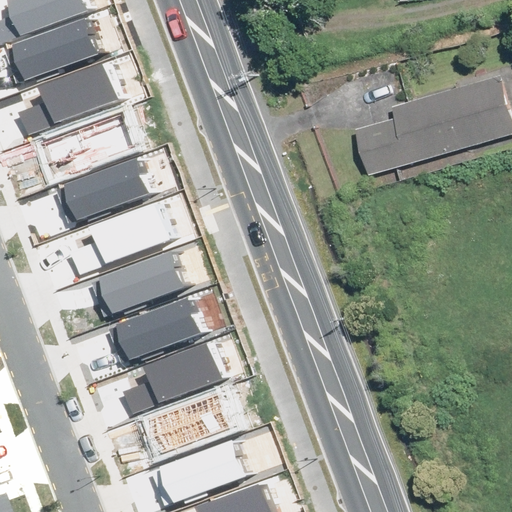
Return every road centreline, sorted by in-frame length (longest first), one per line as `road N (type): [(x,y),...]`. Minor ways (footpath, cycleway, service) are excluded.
road 1 (secondary): [(185,0),(374,511)]
road 2 (residential): [(0,295),(79,511)]
